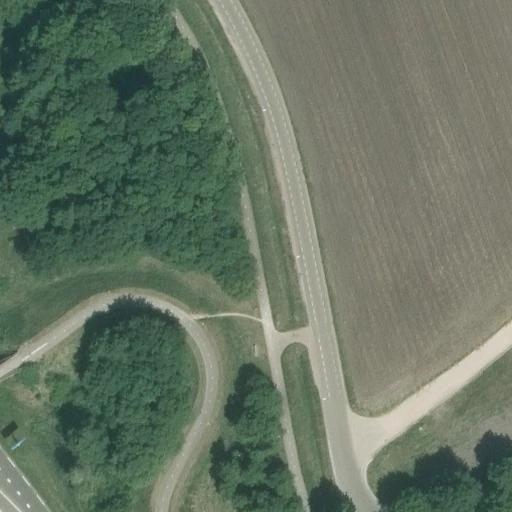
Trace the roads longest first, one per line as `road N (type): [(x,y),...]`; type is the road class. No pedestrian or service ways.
road 1 (tertiary): [(368,511),(351,490),(283,131),(224,0)]
road 2 (track): [(511,336),(430,401),(343,454)]
